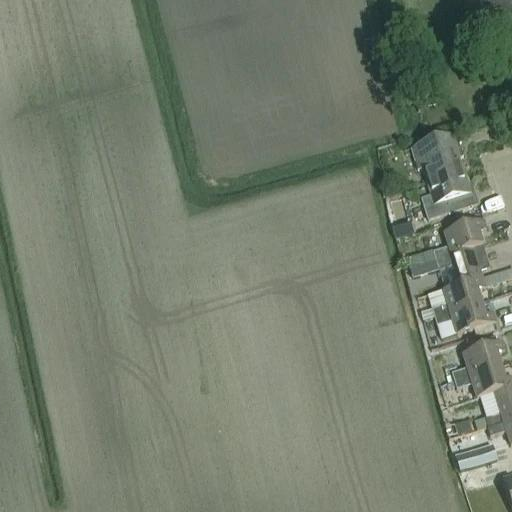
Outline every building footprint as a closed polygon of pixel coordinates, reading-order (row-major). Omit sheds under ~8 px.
[(503,45),(510,68),(511,67),(511,0),(484,0),(478,2),(485,24),(482,25),(490,50),(503,45)] [(422,173),(426,186),(462,175),(458,162),(463,161),(456,138),(410,152),(417,174),(422,173)] [(426,186),(431,199),(422,202),(429,224),(478,209),(471,187),(466,188),(462,175),(426,186)] [(451,259),(482,249),(478,237),(486,234),(483,225),(444,237),(448,251),(432,256),(435,265),(451,260),(451,259)] [(460,290),(482,283),(480,276),(489,273),(482,249),(451,259),(451,260),(435,265),(438,274),(454,269),(460,289),(460,290)] [(434,322),(481,307),(477,295),(485,292),(482,283),(460,290),(460,289),(442,295),(447,309),(431,314),(434,322)] [(481,307),(434,322),(436,330),(452,325),(456,339),(472,334),(492,328),(495,327),(492,317),(485,320),(481,307)] [(434,322),(431,314),(420,317),(423,325),(434,322)] [(492,328),(472,334),(474,341),(494,334),(492,328)] [(478,353),(498,347),(495,340),(476,346),(478,353)] [(454,386),(501,371),(497,358),(504,356),(501,346),(462,358),(467,372),(451,377),(451,378),(454,386)] [(501,371),(454,386),(455,390),(456,394),(472,389),(476,403),(494,398),(511,391),(511,381),(505,383),(501,371)] [(511,391),(494,398),(500,418),(485,423),(487,432),(511,424),(511,391)] [(484,421),(474,424),(477,435),(487,432),(485,423),(484,421)] [(476,435),(473,423),(455,428),(458,440),(476,435)] [(511,424),(487,432),(490,441),(506,436),(510,450),(511,449),(511,424)] [(492,449),(456,461),(460,475),(497,464),(492,449)] [(511,511),(511,481),(502,484),(511,511)]
